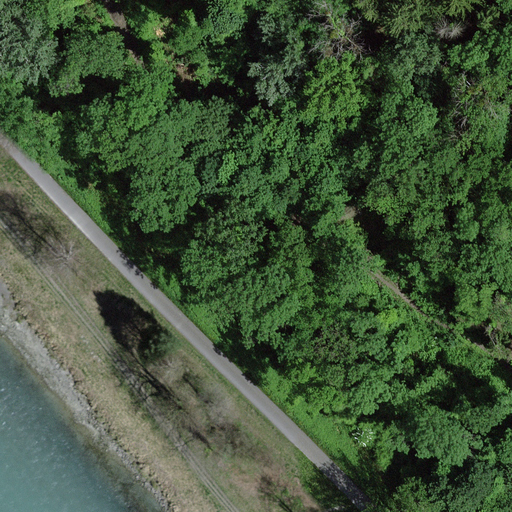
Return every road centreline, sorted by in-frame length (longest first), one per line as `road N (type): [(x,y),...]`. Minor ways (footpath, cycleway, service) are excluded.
road 1 (track): [(0,132),(372,511)]
road 2 (track): [(175,146),(216,181),(406,296),(511,378)]
road 3 (track): [(0,225),(227,511)]
